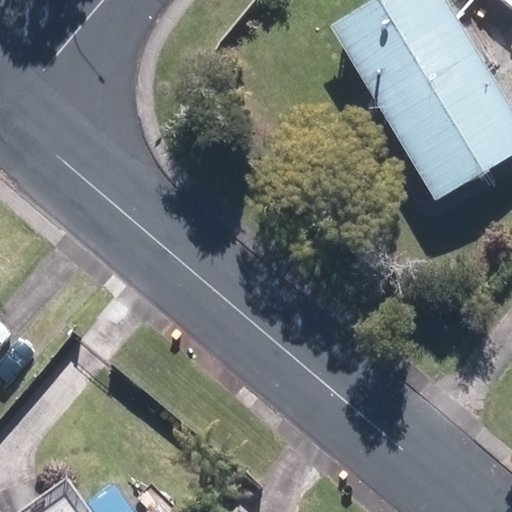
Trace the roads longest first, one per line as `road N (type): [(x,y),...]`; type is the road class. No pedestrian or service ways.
road 1 (residential): [(476,511),(9,117)]
road 2 (residential): [(9,117),(103,0)]
